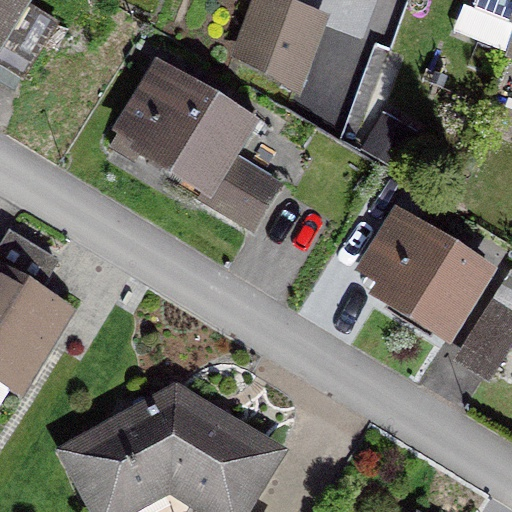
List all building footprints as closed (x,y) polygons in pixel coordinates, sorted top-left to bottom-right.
[(0,0),(0,69),(19,81),(52,27),(17,7),(21,0),(0,0)] [(237,59),(290,91),(315,22),(259,1),(237,59)] [(197,201),(247,231),(273,189),(224,160),(250,117),(223,101),(216,112),(153,74),(107,150),(131,164),(137,154),(202,193),(197,201)] [(359,149),(398,172),(418,137),(379,114),(359,149)] [(376,299),(442,340),(482,276),(392,220),(360,272),(384,286),(376,299)] [(35,336),(52,308),(0,276),(0,369),(18,381),(43,341),(35,336)] [(458,356),(489,375),(511,339),(511,322),(488,307),(458,356)] [(150,479),(204,511),(238,511),(271,459),(172,398),(64,458),(93,511),(150,479)]
